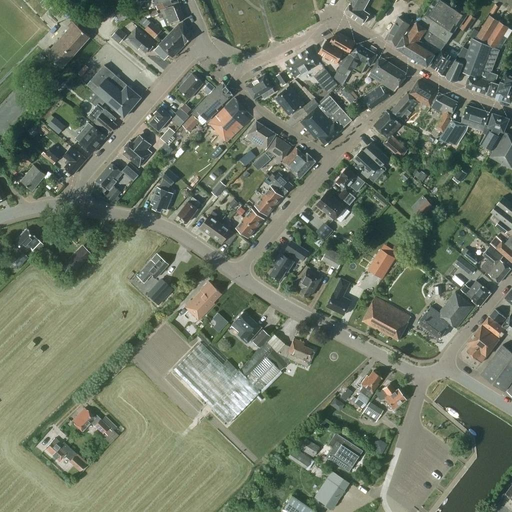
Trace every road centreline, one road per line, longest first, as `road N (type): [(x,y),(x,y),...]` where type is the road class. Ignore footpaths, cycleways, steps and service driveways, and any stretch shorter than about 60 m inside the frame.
road 1 (tertiary): [(511,110),(450,88),(333,22),(234,71)]
road 2 (tertiary): [(443,367),(423,377),(235,274)]
road 3 (tertiary): [(78,205),(84,175),(203,41)]
road 4 (tertiary): [(235,274),(165,226),(78,205)]
road 5 (residential): [(235,274),(331,161)]
road 6 (residential): [(331,161),(241,94),(234,71)]
